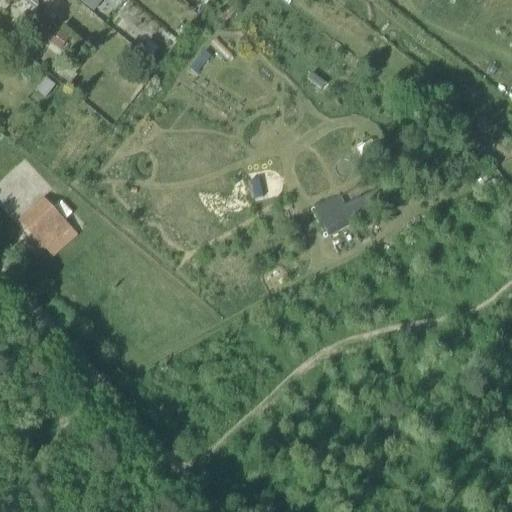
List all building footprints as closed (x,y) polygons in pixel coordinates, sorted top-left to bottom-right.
[(94,13),(102,3),(98,0),(88,0),(84,6),(94,13)] [(70,39),(57,28),(47,41),(60,52),(70,39)] [(159,50),(149,43),(142,52),(151,60),(159,50)] [(68,69),(75,75),(82,67),(74,61),(68,69)] [(55,88),(46,80),(35,92),(45,100),(55,88)] [(479,155),(484,148),(464,133),(459,140),(479,155)] [(340,198),(315,212),(331,238),(407,199),(397,181),(346,207),(340,198)] [(63,247),(56,239),(68,228),(44,201),(20,223),(45,250),(53,257),(63,247)]
